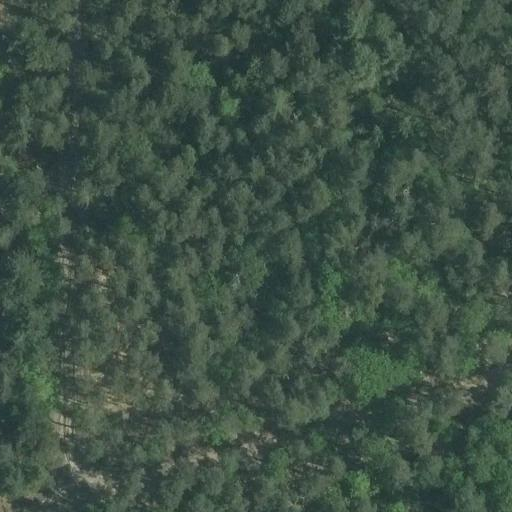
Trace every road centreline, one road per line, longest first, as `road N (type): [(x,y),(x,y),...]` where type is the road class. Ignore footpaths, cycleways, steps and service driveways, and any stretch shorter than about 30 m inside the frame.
road 1 (track): [(77,0),(70,497)]
road 2 (track): [(511,370),(70,497)]
